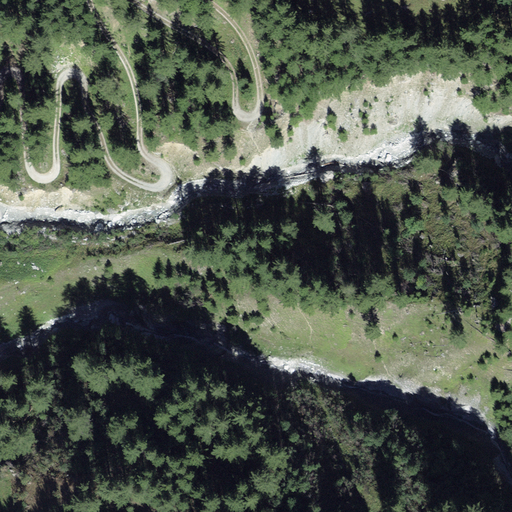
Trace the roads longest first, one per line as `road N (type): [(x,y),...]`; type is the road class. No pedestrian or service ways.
road 1 (track): [(0,80),(15,72),(34,176),(55,172),(59,84),(72,72),(82,79),(115,169),(149,186),(164,184),(166,172),(141,148),(129,69),(89,0)]
road 2 (track): [(132,0),(224,62),(236,106),(249,117),(261,109),(251,50),(208,0)]
